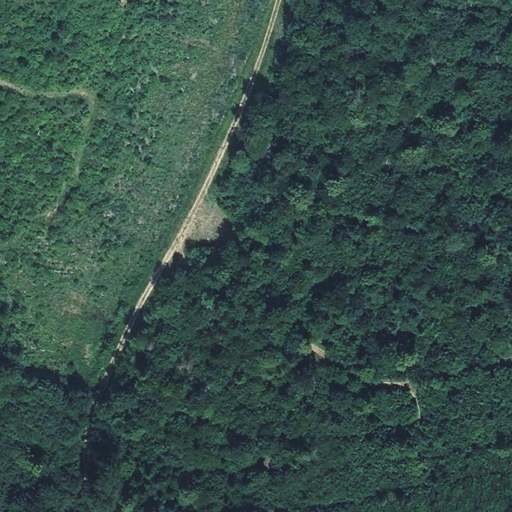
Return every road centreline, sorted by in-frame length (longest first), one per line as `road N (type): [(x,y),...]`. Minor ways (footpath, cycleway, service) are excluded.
road 1 (track): [(279,0),(225,153),(104,366),(88,416),(95,511)]
road 2 (track): [(170,256),(316,348),(407,385),(420,413),(427,511)]
